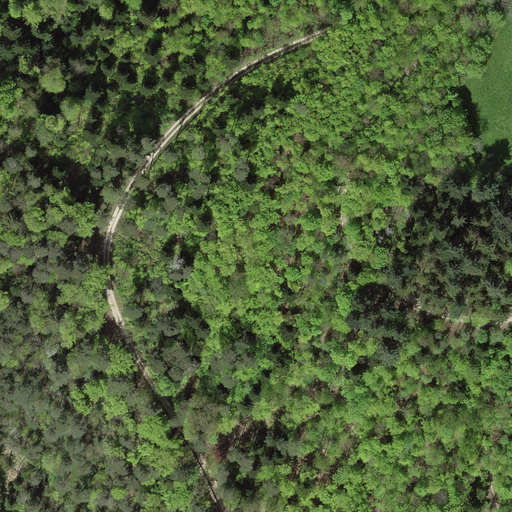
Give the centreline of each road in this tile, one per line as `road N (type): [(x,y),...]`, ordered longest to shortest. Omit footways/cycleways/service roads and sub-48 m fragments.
road 1 (track): [(382,0),(216,94),(159,141),(116,200),(107,238),(113,319),(220,511)]
road 2 (track): [(495,321),(403,299),(346,234),(351,178),(374,123),(462,0)]
